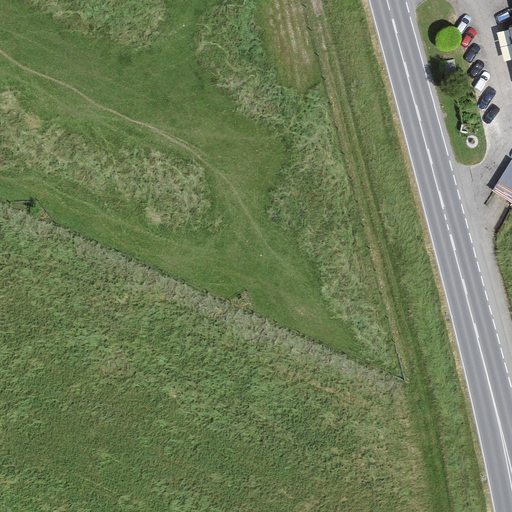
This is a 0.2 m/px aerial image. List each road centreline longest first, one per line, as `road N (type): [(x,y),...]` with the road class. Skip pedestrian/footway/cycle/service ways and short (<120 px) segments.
road 1 (primary): [(389,0),(446,201),(511,496)]
road 2 (track): [(317,0),(429,421)]
